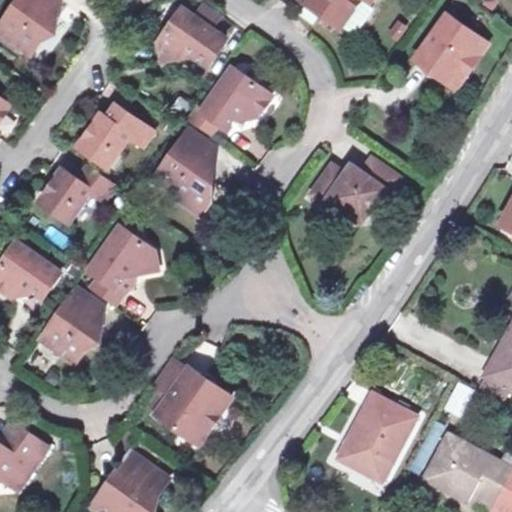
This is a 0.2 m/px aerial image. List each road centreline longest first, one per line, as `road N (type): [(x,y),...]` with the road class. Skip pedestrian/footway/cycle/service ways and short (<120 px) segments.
road 1 (residential): [(0,363),(62,405),(88,412),(119,403),(182,330),(225,307),(250,274)]
road 2 (unclassified): [(511,99),(349,349)]
road 3 (residential): [(142,0),(113,29),(0,195)]
road 4 (unclassified): [(349,349),(232,505)]
road 5 (residential): [(250,274),(272,240),(277,196),(324,119)]
road 6 (residential): [(324,119),(324,73),(314,53),(238,0)]
road 7 (residential): [(250,274),(349,349)]
